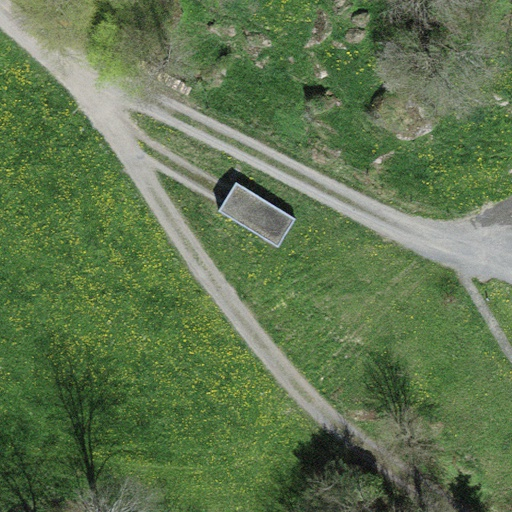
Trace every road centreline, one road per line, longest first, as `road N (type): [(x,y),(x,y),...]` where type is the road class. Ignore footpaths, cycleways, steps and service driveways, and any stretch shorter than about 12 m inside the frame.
road 1 (track): [(0,2),(31,31),(322,431),(441,511)]
road 2 (track): [(31,31),(511,271)]
